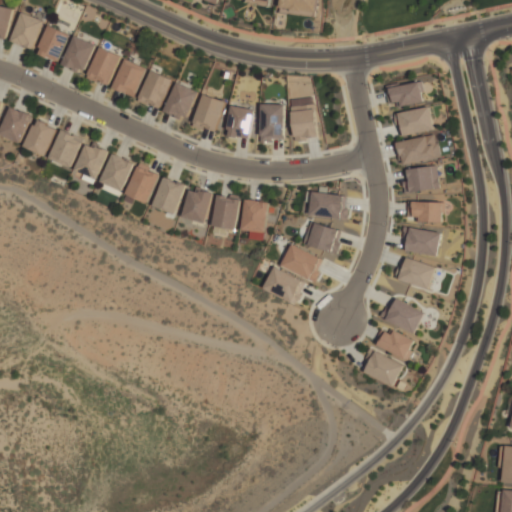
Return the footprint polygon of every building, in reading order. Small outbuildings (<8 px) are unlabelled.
[(0,0),(0,38),(7,40),(14,8),(0,5),(0,0)] [(278,20),(280,0),(320,0),(319,12),(314,12),(313,16),(307,15),(307,11),(304,10),(302,23),(278,20)] [(35,48),(43,18),(20,12),(12,43),(35,48)] [(59,62),(71,34),(48,24),(37,53),(59,62)] [(96,43),(73,36),(63,66),(86,73),(96,43)] [(88,77),(102,47),(123,57),(110,85),(102,81),(102,80),(99,79),(97,82),(88,77)] [(113,87),(135,97),(147,68),(125,58),(113,87)] [(160,110),(174,79),(152,69),(138,100),(160,110)] [(419,81),(424,101),(401,106),(400,101),(389,103),(386,88),(419,81)] [(164,111),(185,121),(199,92),(178,82),(164,111)] [(193,122),(203,93),(225,102),(215,132),(193,122)] [(289,99),(294,140),(318,137),(313,97),(289,99)] [(261,103),(259,141),(271,141),(272,137),(283,138),(284,105),(261,103)] [(226,134),(250,138),(255,109),(232,105),(226,134)] [(0,134),(21,143),(33,115),(11,106),(0,132),(0,134)] [(397,113),(403,135),(434,128),(428,106),(397,113)] [(58,128),(36,119),(24,146),(46,156),(58,128)] [(51,159),(74,167),(83,137),(60,129),(51,159)] [(397,142),(405,164),(441,156),(434,134),(397,142)] [(94,184),(110,150),(88,141),(75,169),(84,173),(81,178),(94,184)] [(124,191),(134,161),(112,153),(101,183),(124,191)] [(126,194),(148,203),(161,173),(139,164),(126,194)] [(408,167),(410,191),(440,189),(438,166),(408,167)] [(176,214),(187,184),(165,176),(153,205),(176,214)] [(214,192),(199,188),(198,191),(190,189),(183,217),(206,223),(214,192)] [(311,216),(346,218),(347,188),(338,188),(338,193),(311,192),(311,216)] [(241,195),(230,194),(230,195),(217,194),(214,226),(238,229),(241,195)] [(267,232),(269,201),(245,199),(243,230),(267,232)] [(444,220),(443,201),(413,202),(414,221),(444,220)] [(338,253),(342,241),(338,240),(341,230),(316,222),(309,245),(338,253)] [(440,254),(442,229),(409,227),(407,252),(440,254)] [(317,280),(320,270),(318,269),(323,257),(290,245),(282,268),(317,280)] [(431,288),(437,265),(406,258),(400,281),(431,288)] [(264,289),(297,302),(305,280),(273,267),(264,289)] [(426,312),(396,298),(387,320),(416,333),(426,312)] [(374,346),(408,357),(414,339),(381,327),(374,346)] [(365,372),(394,386),(404,365),(375,350),(365,372)] [(511,483),(511,446),(505,446),(503,483),(511,483)] [(511,511),(511,489),(503,489),(502,511),(511,511)]
